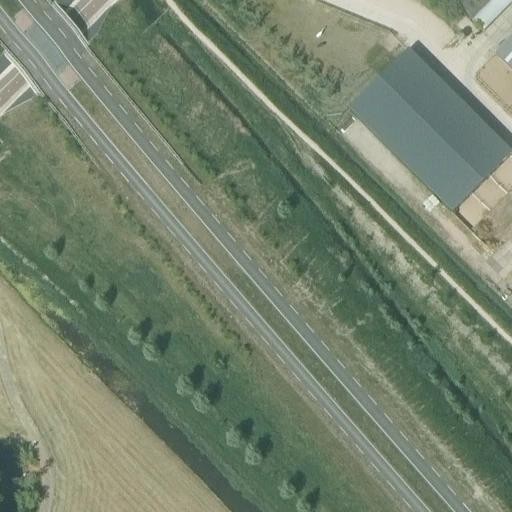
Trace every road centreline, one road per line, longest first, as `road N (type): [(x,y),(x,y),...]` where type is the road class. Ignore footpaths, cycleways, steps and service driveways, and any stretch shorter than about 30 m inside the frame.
road 1 (tertiary): [(462,511),(25,0)]
road 2 (tertiary): [(0,15),(422,511)]
